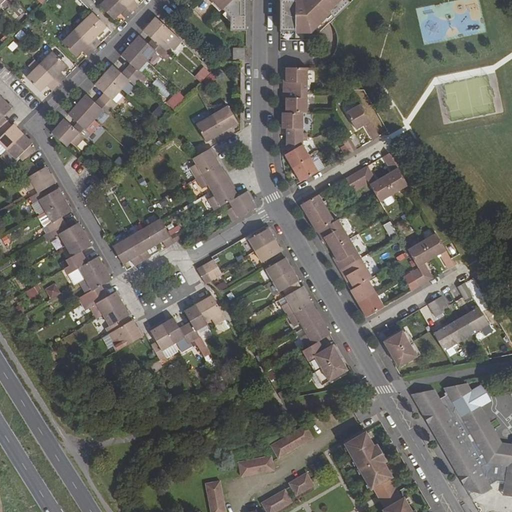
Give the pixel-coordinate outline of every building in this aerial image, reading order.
[(119,0),(105,0),(100,6),(114,20),(120,14),(125,19),(132,12),(119,0)] [(119,0),(132,12),(139,5),(134,0),(119,0)] [(220,0),(231,11),(231,31),(247,31),(246,0),(220,0)] [(335,18),(350,3),(347,0),(280,0),(280,31),(304,31),(311,25),(314,28),(329,13),(335,18)] [(93,13),(75,30),(94,49),(102,42),(96,37),(106,27),(93,13)] [(174,51),(182,42),(176,36),(156,18),(144,31),(152,40),(158,45),(165,51),(167,53),(171,48),(174,51)] [(75,30),(62,43),(76,57),(82,51),(88,56),(94,49),(75,30)] [(139,36),(131,46),(147,61),(156,51),(161,56),(165,51),(158,45),(152,40),(148,44),(139,36)] [(131,46),(122,56),(130,64),(127,69),(139,80),(143,75),(138,71),(147,61),(131,46)] [(244,49),(234,49),(234,59),(241,59),(244,59),(244,49)] [(170,56),(167,53),(165,51),(161,56),(166,60),(170,56)] [(53,52),(40,65),(59,84),(66,77),(60,72),(67,65),(53,52)] [(40,65),(27,78),(40,92),(46,85),(52,91),(59,84),(40,65)] [(113,66),(104,75),(121,90),(129,81),(135,85),(139,80),(127,69),(122,74),(113,66)] [(201,83),(210,74),(204,68),(195,78),(201,83)] [(308,68),(286,68),(287,80),(308,81),(308,68)] [(105,93),(100,98),(113,109),(118,104),(112,99),(121,90),(104,75),(96,85),(105,93)] [(165,98),(171,92),(156,78),(150,85),(165,98)] [(308,81),(287,80),(286,90),(308,90),(308,81)] [(177,90),(165,101),(173,109),(185,97),(177,90)] [(308,90),(286,90),(286,112),(303,113),(307,113),(308,90)] [(87,95),(78,105),(94,120),(103,110),(108,115),(113,109),(100,98),(96,103),(87,95)] [(2,99),(0,100),(0,129),(7,122),(3,117),(11,109),(2,99)] [(78,123),(73,128),(85,138),(86,139),(91,134),(86,130),(94,120),(78,105),(69,115),(78,123)] [(161,105),(152,110),(156,117),(165,113),(161,105)] [(361,105),(346,113),(356,128),(363,124),(373,139),(379,136),(361,105)] [(229,106),(212,116),(226,139),(234,135),(231,128),(238,123),(229,106)] [(286,112),(283,112),(283,126),(287,126),(287,137),(303,137),(303,113),(286,112)] [(212,116),(196,125),(206,142),(214,137),(218,145),(226,139),(212,116)] [(65,120),(52,134),(66,147),(70,142),(76,147),(85,138),(73,128),(65,120)] [(7,122),(0,129),(0,138),(0,143),(7,150),(23,134),(13,125),(12,126),(7,122)] [(23,134),(7,150),(16,160),(18,157),(23,162),(25,160),(35,150),(31,145),(33,144),(23,134)] [(348,136),(342,139),(350,153),(356,149),(348,136)] [(303,137),(287,137),(287,149),(290,154),(285,157),(293,168),(310,158),(303,145),(303,137)] [(210,149),(194,158),(196,165),(190,168),(196,178),(219,165),(210,149)] [(16,160),(7,150),(1,156),(0,157),(9,167),(16,160)] [(389,154),(383,157),(392,172),(384,176),(393,193),(408,185),(389,154)] [(318,155),(312,158),(319,170),(324,167),(318,155)] [(118,156),(114,161),(121,166),(125,160),(118,156)] [(310,158),(293,168),(301,182),(318,172),(310,158)] [(219,165),(196,178),(202,189),(209,185),(212,191),(229,181),(219,165)] [(367,166),(361,170),(369,184),(376,197),(379,201),(393,193),(384,176),(376,181),(367,166)] [(38,172),(22,181),(28,192),(36,188),(39,193),(45,190),(55,183),(46,167),(38,172)] [(361,170),(353,175),(361,188),(369,184),(361,170)] [(353,175),(346,179),(354,192),(361,188),(353,175)] [(229,181),(212,191),(215,196),(209,199),(215,210),(230,202),(238,197),(229,181)] [(39,193),(31,198),(34,203),(39,200),(45,212),(65,200),(58,189),(48,195),(45,190),(39,193)] [(238,197),(230,202),(233,207),(227,211),(233,222),(257,208),(246,192),(238,197)] [(318,195),(301,205),(309,218),(326,208),(318,195)] [(65,200),(45,212),(52,223),(47,226),(51,232),(65,224),(61,218),(72,212),(65,200)] [(326,208),(309,218),(316,232),(320,230),(334,222),(326,208)] [(161,219),(145,228),(154,245),(163,241),(167,247),(175,243),(171,236),(161,220),(161,219)] [(334,222),(320,230),(331,249),(349,238),(338,219),(334,222)] [(383,225),(390,239),(397,235),(390,221),(383,225)] [(65,224),(51,232),(54,238),(58,235),(66,246),(85,235),(78,223),(68,229),(65,224)] [(145,228),(129,238),(143,262),(151,257),(147,250),(154,245),(145,228)] [(268,229),(248,240),(255,252),(274,240),(268,229)] [(436,233),(421,242),(432,259),(440,254),(449,269),(455,266),(436,233)] [(85,235),(66,246),(72,258),(67,260),(70,266),(84,257),(81,252),(92,246),(85,235)] [(50,241),(54,249),(61,246),(57,238),(50,241)] [(129,238),(113,247),(123,264),(130,260),(134,266),(143,262),(129,238)] [(349,238),(331,249),(342,268),(360,258),(349,238)] [(274,240),(255,252),(261,263),(280,253),(281,251),(274,240)] [(421,242),(408,250),(410,254),(418,268),(426,282),(433,278),(424,264),(432,259),(421,242)] [(84,257),(70,266),(65,269),(75,286),(85,280),(105,269),(98,257),(87,262),(84,257)] [(0,263),(0,269),(4,276),(15,268),(8,258),(0,263)] [(284,259),(266,269),(273,281),(292,270),(285,258),(284,259)] [(360,258),(342,268),(353,288),(368,279),(372,277),(360,258)] [(214,260),(209,263),(216,277),(222,274),(221,271),(214,260)] [(209,263),(203,267),(211,280),(216,277),(209,263)] [(203,267),(197,270),(205,284),(211,280),(203,267)] [(418,268),(411,273),(419,286),(426,282),(418,268)] [(105,269),(85,280),(92,291),(87,294),(90,299),(104,291),(101,286),(111,280),(105,269)] [(292,270),(273,281),(279,293),(284,290),(287,295),(301,287),(297,282),(298,281),(292,270)] [(411,273),(403,277),(411,291),(419,286),(411,273)] [(353,288),(350,290),(358,303),(375,293),(368,279),(353,288)] [(44,288),(50,299),(60,293),(54,282),(44,288)] [(24,291),(28,298),(41,291),(37,283),(24,291)] [(465,283),(457,287),(463,297),(465,300),(473,296),(465,283)] [(287,295),(286,296),(289,301),(285,303),(292,314),(311,303),(302,287),(301,287),(287,295)] [(90,307),(93,305),(97,303),(103,315),(123,303),(116,292),(107,296),(104,291),(90,299),(75,308),(78,313),(90,307)] [(375,293),(358,303),(366,317),(384,307),(375,293)] [(213,296),(197,305),(206,322),(212,319),(215,325),(226,319),(213,296)] [(442,296),(428,304),(434,314),(436,317),(442,314),(450,309),(442,296)] [(103,315),(97,303),(93,305),(90,307),(96,319),(103,315)] [(131,322),(127,316),(129,315),(123,303),(103,315),(110,326),(106,329),(109,334),(131,322)] [(311,303),(292,314),(298,325),(301,323),(305,328),(320,319),(311,303)] [(196,331),(208,325),(206,322),(197,305),(185,312),(191,323),(186,325),(193,338),(203,355),(209,352),(199,335),(196,331)] [(449,325),(434,334),(444,351),(459,343),(474,334),(490,325),(479,307),(464,316),(449,325)] [(174,318),(163,325),(174,344),(185,338),(187,341),(193,338),(186,325),(180,328),(174,318)] [(231,327),(226,319),(215,325),(218,329),(224,331),(231,327)] [(320,319),(305,328),(308,333),(304,335),(310,346),(330,335),(320,319)] [(142,337),(133,320),(131,322),(109,334),(118,350),(142,337)] [(157,342),(151,345),(160,359),(166,356),(163,351),(174,344),(163,325),(151,332),(157,342)] [(403,331),(387,340),(389,346),(387,347),(391,354),(410,344),(403,331)] [(115,345),(109,334),(102,338),(108,349),(115,345)] [(166,356),(177,350),(174,344),(163,351),(166,356)] [(315,357),(322,368),(340,358),(336,351),(334,352),(330,346),(319,352),(314,344),(310,346),(302,351),(308,361),(315,357)] [(410,344),(391,354),(395,361),(398,360),(401,366),(418,356),(410,344)] [(322,368),(315,357),(308,361),(315,372),(322,368)] [(345,372),(341,364),(343,363),(340,358),(314,373),(321,385),(329,381),(345,372)] [(277,376),(273,368),(265,372),(270,380),(277,376)] [(434,390),(411,394),(467,490),(482,494),(492,488),(490,485),(497,481),(505,482),(504,487),(510,495),(511,495),(511,445),(511,447),(503,445),(480,406),(464,416),(460,409),(458,409),(459,398),(472,391),(467,383),(444,388),(447,394),(440,399),(434,390)] [(472,391),(459,398),(458,409),(460,409),(464,416),(480,406),(490,401),(481,385),(472,391)] [(307,427),(283,444),(290,455),(314,438),(307,427)] [(366,432),(345,444),(371,490),(373,488),(378,496),(394,486),(390,478),(392,477),(385,465),(388,463),(378,446),(375,448),(366,432)] [(242,479),(275,473),(273,458),(239,464),(242,479)] [(290,485),(299,497),(316,484),(307,473),(290,485)] [(211,511),(226,511),(221,483),(207,486),(211,511)] [(394,486),(378,496),(381,501),(397,491),(394,486)] [(383,510),(384,511),(416,511),(413,511),(412,511),(404,497),(402,499),(397,491),(381,501),(385,508),(383,510)] [(263,505),(266,511),(275,511),(292,502),(286,492),(263,505)]
